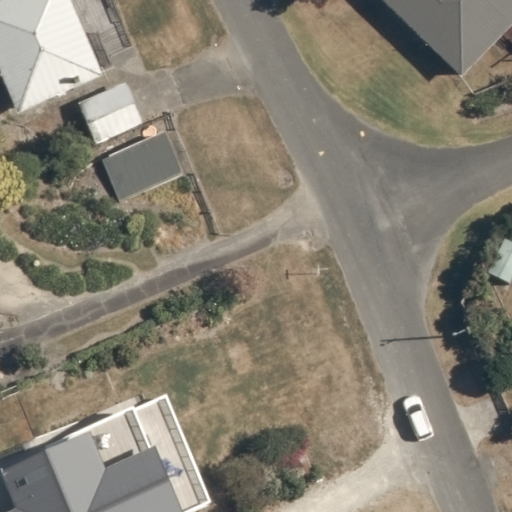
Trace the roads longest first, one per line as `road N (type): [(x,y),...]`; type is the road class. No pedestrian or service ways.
road 1 (tertiary): [(329,278),(199,0)]
road 2 (tertiary): [(428,511),(329,278)]
road 3 (residential): [(329,278),(511,177)]
